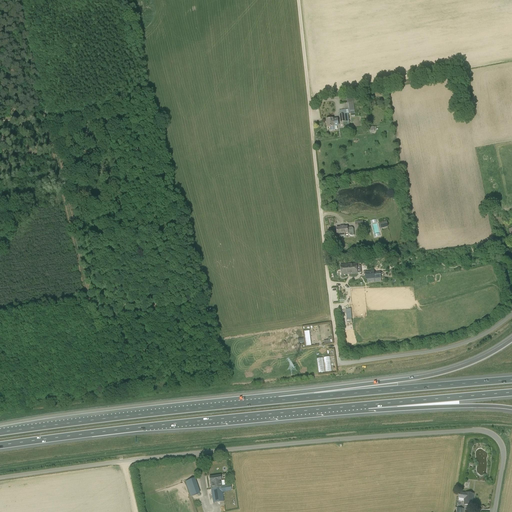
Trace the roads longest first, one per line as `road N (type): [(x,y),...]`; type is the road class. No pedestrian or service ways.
road 1 (unclassified): [(494,511),(503,451),(482,430),(124,461)]
road 2 (motorway): [(0,446),(366,405)]
road 3 (track): [(339,363),(298,0)]
road 4 (motorway): [(277,399),(0,432)]
road 5 (motorway): [(511,341),(431,375),(277,399)]
road 6 (motorway): [(511,379),(277,399)]
road 7 (unclassified): [(339,363),(473,341),(511,312)]
road 8 (motorway): [(366,405),(511,393)]
road 9 (motorway): [(366,405),(511,408)]
road 10 (unclassified): [(124,461),(0,477)]
